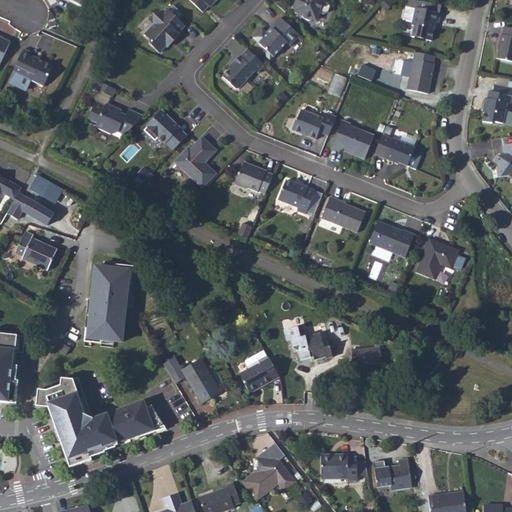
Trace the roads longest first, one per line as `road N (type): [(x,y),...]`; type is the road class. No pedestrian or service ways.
road 1 (residential): [(40,493),(221,429),(283,417),(454,437),(511,431)]
road 2 (residential): [(469,185),(431,209),(412,206),(246,138),(192,89),(187,68),(253,0)]
road 3 (residential): [(26,429),(32,359),(77,301),(91,228)]
road 4 (residential): [(479,0),(454,129),(469,185)]
